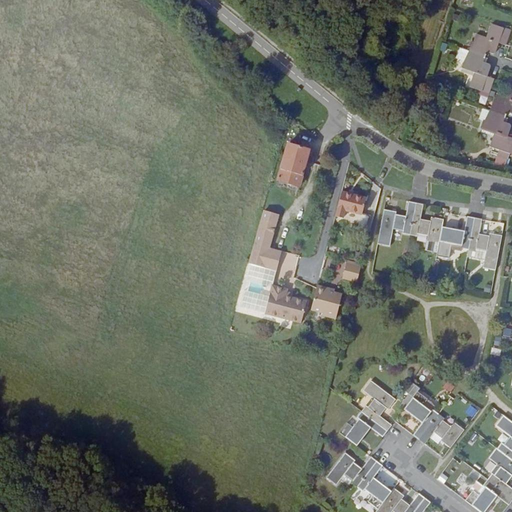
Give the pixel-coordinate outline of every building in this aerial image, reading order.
[(494,47),(499,33),(481,27),(475,42),(463,37),(460,46),(463,47),(460,54),(456,63),(454,62),(450,71),(463,76),(458,90),(477,98),(483,81),(476,79),(479,67),(472,64),(474,59),(476,54),(483,57),(488,46),(494,47)] [(508,105),(511,107),(511,83),(503,80),(496,100),(485,97),(482,102),(484,105),(481,115),(478,126),(474,124),(472,132),(483,136),(479,150),(499,158),(499,154),(510,158),(509,160),(511,161),(511,136),(509,144),(504,141),(497,139),(501,128),(492,126),(494,120),(496,116),(504,118),(508,105)] [(297,185),(308,148),(287,142),(276,179),(297,185)] [(361,212),(366,193),(342,186),(335,214),(347,217),(349,208),(361,212)] [(396,218),(397,214),(385,211),(377,245),(389,248),(393,232),(402,234),(401,237),(408,239),(418,240),(419,237),(429,240),(425,254),(437,257),(437,260),(449,262),(452,248),(462,250),(461,252),(476,256),(477,253),(485,255),(482,272),(494,275),(502,241),(490,239),(488,243),(480,240),(484,223),(470,220),(464,237),(443,233),(445,224),(433,221),(432,225),(421,223),(425,207),(416,205),(409,203),(406,220),(396,218)] [(265,211),(256,243),(271,246),(280,215),(265,211)] [(454,227),(456,216),(447,215),(445,226),(454,227)] [(271,246),(255,242),(250,263),(277,269),(282,249),(271,246)] [(356,279),(360,265),(345,261),(342,276),(356,279)] [(288,287),(273,284),(266,312),(302,320),(307,299),(292,295),(286,294),(287,290),(288,287)] [(330,288),(317,285),(311,309),(323,312),(323,314),(336,318),(342,294),(334,292),(329,290),(330,288)] [(412,397),(420,388),(412,381),(404,390),(412,397)] [(446,381),(443,389),(452,392),(455,385),(446,381)] [(385,412),(392,403),(367,382),(360,393),(369,400),(363,407),(359,404),(354,410),(351,414),(356,418),(348,427),(343,423),(334,433),(351,447),(366,429),(378,439),(383,434),(388,427),(375,418),(382,410),(385,412)] [(413,396),(401,412),(417,425),(408,435),(415,440),(421,445),(425,440),(429,435),(437,441),(435,443),(444,451),(459,432),(448,424),(446,427),(439,422),(442,419),(429,409),(427,412),(422,408),(425,405),(413,396)] [(466,413),(472,417),(476,409),(470,405),(466,413)] [(500,511),(501,511),(507,505),(511,499),(502,491),(509,483),(510,485),(511,482),(511,432),(499,421),(492,430),(506,442),(494,455),(491,453),(484,463),(493,471),(487,478),(485,476),(479,483),(473,488),(477,490),(471,497),(468,494),(460,505),(467,511),(481,511),(489,503),(500,511)] [(435,443),(437,441),(429,435),(425,440),(433,447),(435,443)] [(417,511),(419,509),(423,504),(411,495),(403,506),(394,499),(396,497),(387,490),(385,492),(374,484),(368,478),(376,467),(364,457),(355,467),(348,463),(350,461),(340,453),(322,474),(332,483),(339,473),(344,476),(343,478),(351,485),(357,490),(359,488),(365,494),(360,501),(371,510),(369,511),(417,511)] [(468,494),(471,497),(477,490),(473,488),(471,486),(466,492),(468,494)]
